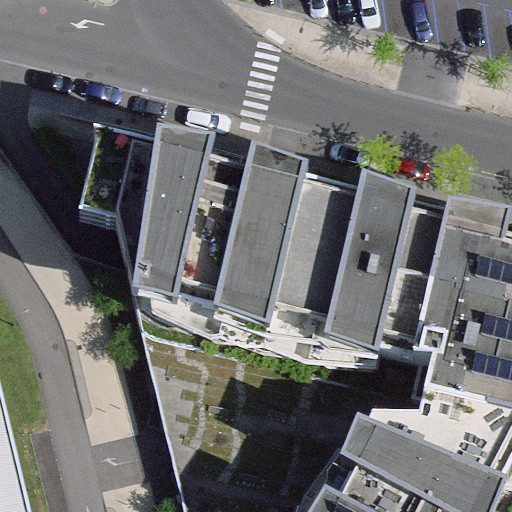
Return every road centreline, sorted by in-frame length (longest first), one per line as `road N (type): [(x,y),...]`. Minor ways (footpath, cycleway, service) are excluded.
road 1 (residential): [(170,60),(511,147)]
road 2 (residential): [(0,26),(170,60)]
